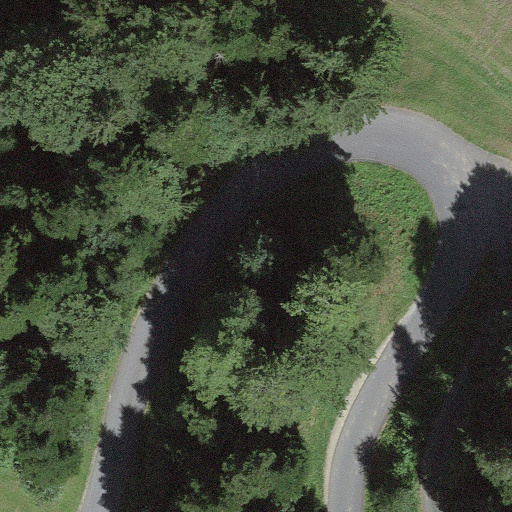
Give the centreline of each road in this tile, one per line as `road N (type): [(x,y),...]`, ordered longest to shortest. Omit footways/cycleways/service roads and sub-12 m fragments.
road 1 (unclassified): [(345,511),(362,420),(444,287),(465,225),(461,187),(441,160),(400,140),(362,135),(317,144),(263,174),(196,254),(162,313),(102,511)]
road 2 (track): [(465,204),(504,224),(509,249),(447,429),(437,511)]
